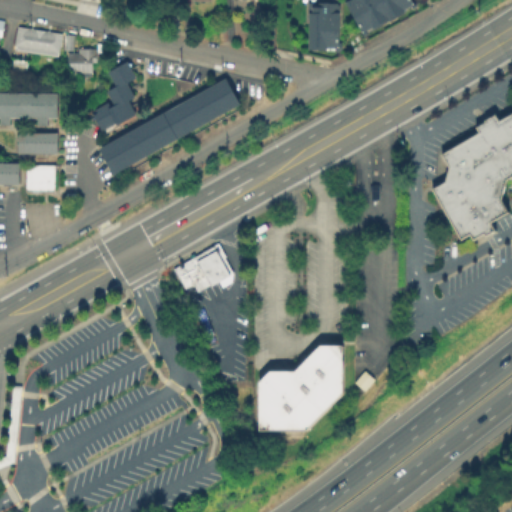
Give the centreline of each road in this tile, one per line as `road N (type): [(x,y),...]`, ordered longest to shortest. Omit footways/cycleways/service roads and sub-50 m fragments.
road 1 (residential): [(461,0),(0,266)]
road 2 (primary): [(511,30),(254,183)]
road 3 (motorway): [(511,355),(303,511)]
road 4 (motorway): [(359,511),(511,396)]
road 5 (primary): [(254,183),(127,255)]
road 6 (residential): [(263,66),(122,35)]
road 7 (primary): [(110,264),(0,325)]
road 8 (residential): [(122,35),(0,7)]
